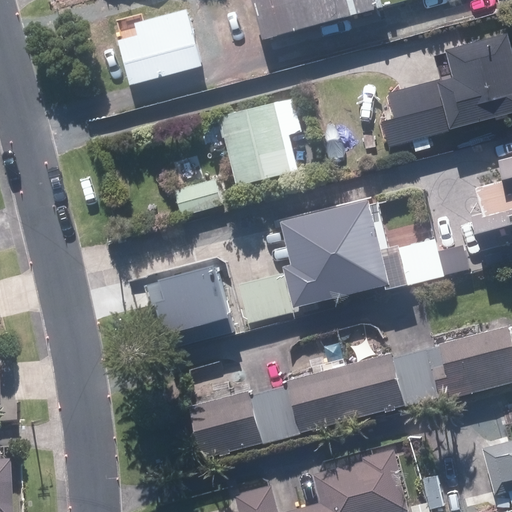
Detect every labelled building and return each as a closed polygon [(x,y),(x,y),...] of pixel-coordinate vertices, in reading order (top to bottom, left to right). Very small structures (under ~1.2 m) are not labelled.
[(252,0),(262,37),(383,5),(381,0),(252,0)] [(138,35),(120,40),(130,83),(203,64),(188,7),(135,21),(138,35)] [(385,124),(393,149),(414,144),(431,139),(511,117),(511,37),(450,53),(457,79),(391,97),(397,121),(385,124)] [(295,97),(220,116),(237,187),(298,171),(289,135),(303,132),(295,97)] [(347,127),(331,128),(332,161),(348,160),(347,127)] [(474,184),(482,211),(470,214),(479,249),(499,243),(504,262),(511,260),(511,154),(496,159),(500,177),(474,184)] [(179,190),(173,191),(180,216),(222,204),(219,194),(228,192),(224,175),(201,181),(200,175),(177,182),(179,190)] [(284,270),(293,306),(389,283),(369,199),(281,221),(292,265),(284,267),(284,270)] [(438,237),(409,244),(420,282),(448,275),(438,237)] [(166,351),(234,333),(217,268),(149,285),(166,351)] [(238,281),(249,324),(295,313),(293,306),(284,270),(238,281)] [(511,334),(510,326),(409,353),(422,401),(440,397),(441,400),(511,381),(511,334)] [(392,353),(348,364),(362,416),(405,404),(405,406),(422,401),(409,353),(393,357),(392,353)] [(287,384),(270,388),(283,437),(362,416),(348,364),(287,381),(287,384)] [(249,389),(189,405),(203,458),(283,437),(270,388),(250,393),(249,389)] [(511,439),(485,447),(498,494),(511,489),(511,439)] [(403,511),(409,511),(393,448),(363,456),(364,460),(314,473),(321,502),(300,507),(301,511),(403,511)] [(468,496),(458,469),(426,480),(436,508),(468,496)] [(278,511),(272,483),(234,493),(239,510),(230,511),(301,511),(300,507),(279,511),(278,511)] [(487,511),(484,498),(469,502),(471,511),(487,511)]
